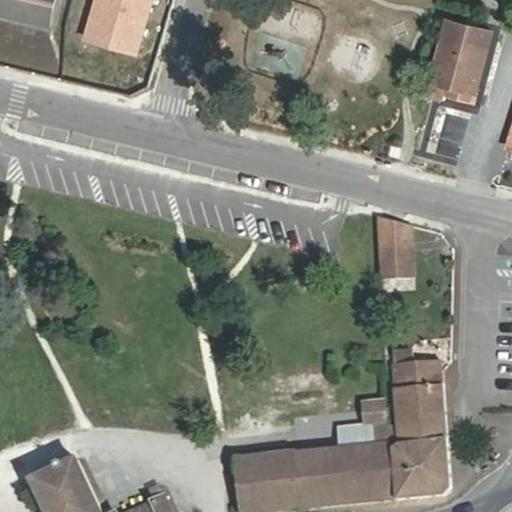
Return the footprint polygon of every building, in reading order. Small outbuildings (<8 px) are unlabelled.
[(53,0),(0,0),(0,12),(48,24),(53,0)] [(447,85),(443,101),(440,107),(474,117),(498,28),(448,16),(431,82),(447,85)] [(429,97),(443,101),(447,85),(431,82),(429,97)] [(423,163),(430,135),(418,133),(412,160),(423,163)] [(377,217),(381,278),(416,276),(413,226),(377,217)] [(30,354),(26,342),(1,351),(4,362),(30,354)] [(395,365),(415,363),(414,349),(394,350),(395,365)] [(442,361),(415,363),(395,365),(397,389),(400,443),(448,438),(442,369),(442,361)] [(448,438),(400,443),(237,458),(241,511),(275,511),(444,495),(452,486),(448,438)] [(101,511),(77,457),(32,476),(47,511),(101,511)] [(173,511),(167,496),(129,511),(173,511)]
